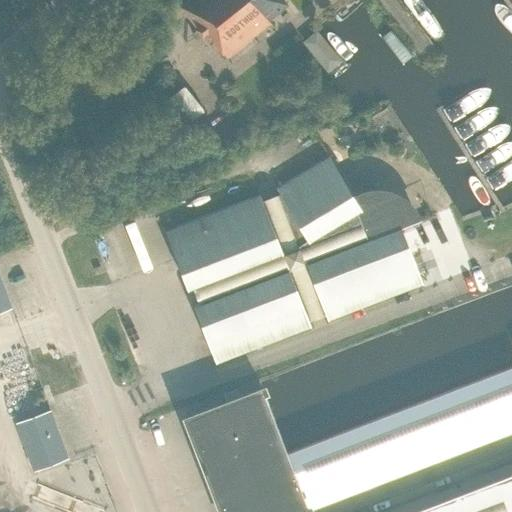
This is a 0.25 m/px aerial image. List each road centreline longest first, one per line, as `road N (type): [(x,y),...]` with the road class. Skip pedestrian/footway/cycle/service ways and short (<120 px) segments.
road 1 (unclassified): [(149,511),(0,120)]
road 2 (unknown): [(470,274),(387,315),(114,420)]
